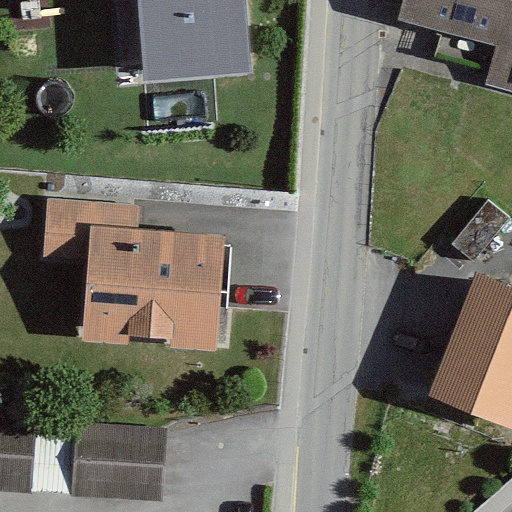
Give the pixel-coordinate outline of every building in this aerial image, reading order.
[(246,0),(141,0),(145,72),(250,66),(246,0)] [(511,0),(386,0),(383,14),(479,38),(471,69),(511,79),(511,0)] [(130,193),(32,187),(27,253),(71,256),(66,333),(195,342),(202,231),(127,226),(130,193)] [(511,404),(511,320),(438,290),(401,378),(505,421),(511,404)] [(154,428),(0,418),(0,485),(150,496),(154,428)]
